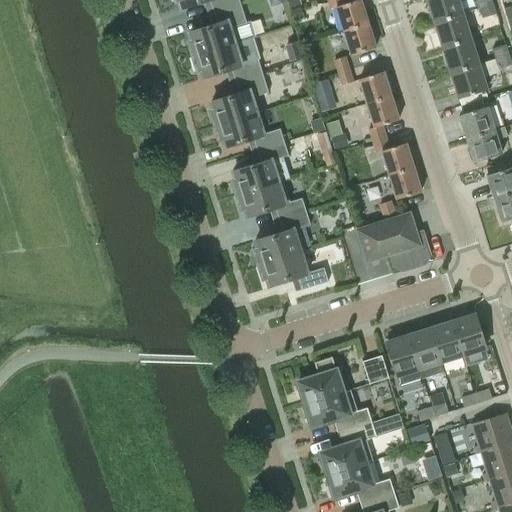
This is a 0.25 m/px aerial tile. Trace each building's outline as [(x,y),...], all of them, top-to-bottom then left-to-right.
[(174,0),(176,2),(179,1),(181,9),(209,0),(213,12),(240,4),(239,0),(174,0)] [(286,0),(289,7),(289,9),(301,5),(301,3),(299,0),(286,0)] [(336,9),(343,32),(368,24),(360,0),(344,5),(341,0),(327,0),(331,10),(336,9)] [(426,0),(434,23),(463,14),(458,0),(426,0)] [(476,0),(479,8),(492,4),(490,0),(476,0)] [(246,24),(240,4),(213,12),(217,25),(189,33),(192,41),(188,42),(193,57),(239,42),(234,27),(246,24)] [(492,4),(479,8),(482,18),(495,14),(492,4)] [(300,7),(290,10),(293,21),(303,18),(300,7)] [(463,14),(434,23),(442,49),(471,40),(463,14)] [(368,24),(343,32),(351,56),(375,48),(368,24)] [(253,38),(239,42),(193,57),(198,72),(201,71),(203,78),(232,69),(235,82),(262,73),(258,60),(260,59),(253,38)] [(471,40),(442,49),(449,74),(478,65),(474,50),(479,48),(476,38),(471,40)] [(302,60),(297,44),(284,48),(289,64),(302,60)] [(493,49),(496,59),(508,55),(505,46),(493,49)] [(508,55),(496,59),(499,68),(511,65),(508,55)] [(349,70),(345,57),(332,61),(336,74),(349,70)] [(478,65),(449,74),(458,100),(487,91),(478,65)] [(353,83),(349,70),(336,74),(340,87),(353,83)] [(268,93),(262,73),(235,82),(239,94),(211,103),(214,111),(210,112),(215,126),(261,112),(256,97),(268,93)] [(359,80),(366,105),(390,97),(383,73),(359,80)] [(327,82),(314,86),(318,100),(331,96),(327,82)] [(390,97),(366,105),(374,129),(369,130),(372,139),(385,135),(382,127),(398,122),(390,97)] [(467,139),(494,131),(486,107),(459,116),(467,139)] [(261,113),(261,112),(215,126),(219,141),(223,140),(225,148),(253,139),(257,151),(284,143),(280,129),(263,135),(257,114),(261,113)] [(322,119),(311,122),(314,133),(325,130),(322,119)] [(504,127),(494,131),(467,139),(474,163),(501,155),(497,140),(507,137),(504,127)] [(344,133),(331,137),(331,138),(335,150),(346,147),(348,146),(344,133)] [(382,152),(389,176),(414,169),(407,145),(389,150),(386,140),(373,144),(376,154),(382,152)] [(232,181),(237,196),(283,181),(290,179),(283,158),(289,156),(284,143),(257,151),(261,164),(233,172),(235,180),(232,181)] [(494,200),(511,194),(511,167),(486,176),(494,200)] [(414,169),(389,176),(396,200),(421,193),(414,169)] [(290,203),(283,181),(237,196),(241,211),(245,210),(247,217),(275,208),(279,221),(306,212),(302,199),(290,203)] [(511,194),(494,200),(501,223),(511,219),(511,194)] [(384,219),(395,215),(391,202),(380,205),(384,219)] [(310,226),(306,212),(279,221),(283,233),(255,242),(257,249),(254,251),(259,265),(305,251),(298,230),(310,226)] [(426,265),(430,256),(423,232),(416,235),(410,215),(358,231),(368,262),(390,255),(394,267),(403,272),(426,265)] [(305,252),(305,251),(259,265),(263,280),(267,279),(269,287),(297,278),(302,291),(328,282),(324,268),(307,274),(301,253),(305,252)] [(461,320),(452,323),(463,356),(485,349),(477,324),(481,323),(477,312),(460,317),(461,320)] [(463,356),(452,323),(444,325),(443,322),(430,327),(441,363),(463,356)] [(417,334),(409,336),(419,369),(422,378),(444,371),(441,363),(430,327),(416,331),(417,334)] [(386,340),(399,385),(422,378),(419,369),(409,336),(401,339),(400,336),(386,340)] [(382,356),(362,362),(369,385),(389,379),(382,356)] [(303,406),(343,393),(332,357),(314,363),(318,376),(298,383),(298,385),(296,386),(303,406)] [(489,390),(475,394),(478,404),(492,399),(489,390)] [(350,391),(343,393),(303,406),(309,426),(311,425),(312,428),(334,421),(338,434),(372,423),(367,408),(357,412),(350,391)] [(478,404),(475,394),(461,398),(464,408),(478,404)] [(445,403),(431,408),(434,417),(448,413),(445,403)] [(434,417),(431,408),(417,412),(420,422),(434,417)] [(511,434),(505,414),(472,425),(479,446),(474,448),(476,455),(480,454),(511,443),(511,434)] [(376,437),(372,423),(338,434),(342,447),(320,454),(321,456),(319,457),(325,477),(366,464),(372,461),(366,441),(376,437)] [(424,423),(413,427),(418,443),(429,439),(424,423)] [(446,433),(433,437),(442,466),(455,462),(446,433)] [(511,473),(511,443),(480,454),(487,474),(482,476),(485,483),(489,481),(511,473)] [(423,456),(433,453),(430,444),(420,447),(423,456)] [(372,485),(366,464),(325,477),(332,497),(334,496),(334,498),(356,492),(360,505),(394,494),(389,479),(372,485)] [(453,464),(443,467),(446,478),(457,475),(453,464)] [(511,503),(511,473),(489,481),(496,501),(491,502),(493,509),(498,508),(511,503)] [(459,491),(451,493),(455,505),(463,502),(459,491)] [(408,492),(397,496),(401,508),(412,504),(408,492)] [(398,508),(394,494),(360,505),(362,511),(388,511),(398,508)] [(511,511),(511,503),(498,508),(498,511),(511,511)]
